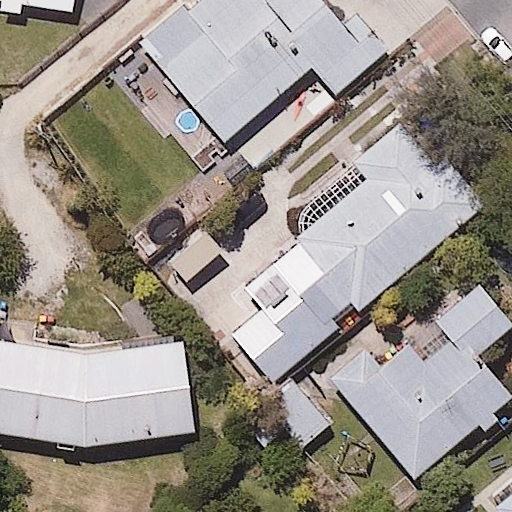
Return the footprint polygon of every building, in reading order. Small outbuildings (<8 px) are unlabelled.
[(0,0),(0,11),(27,15),(28,5),(72,11),(73,0),(0,0)] [(167,0),(132,32),(224,136),(307,62),(332,90),(392,37),(360,1),(343,16),(329,0),(167,0)] [(255,261),(238,277),(259,299),(228,323),(271,373),(339,321),(333,314),(350,301),(356,307),(479,213),(385,88),(218,220),(255,261)] [(511,315),(473,268),(335,377),(413,473),(477,420),(482,426),(498,413),(491,404),(511,386),(477,344),(511,315)] [(185,336),(78,343),(0,327),(0,424),(74,435),(191,427),(185,336)] [(334,415),(294,365),(259,393),(299,443),(334,415)] [(511,511),(511,474),(487,495),(500,511),(511,511)]
